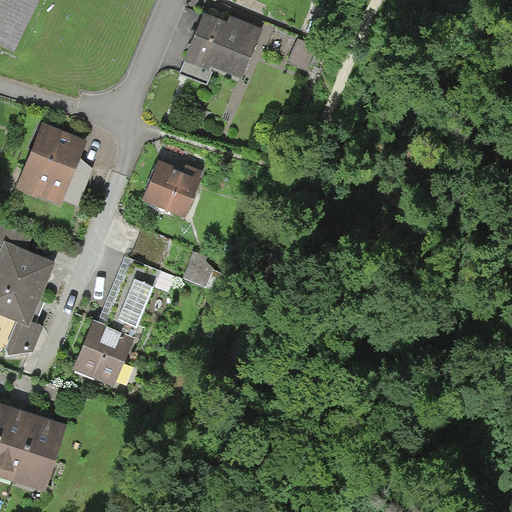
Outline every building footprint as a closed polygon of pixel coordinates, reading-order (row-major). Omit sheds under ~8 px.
[(40,0),(0,0),(0,49),(14,56),(40,0)] [(227,24),(204,15),(196,35),(180,75),(208,86),(215,70),(243,82),(264,31),(230,17),(227,24)] [(317,47),(300,40),(290,64),(307,71),(317,47)] [(87,146),(44,129),(20,189),(62,206),(81,159),(87,146)] [(186,172),(161,162),(145,201),(187,218),(203,179),(186,172)] [(0,244),(5,246),(0,257),(0,312),(19,320),(7,349),(9,357),(35,352),(46,326),(34,322),(49,285),(58,264),(26,251),(32,237),(0,224),(0,244)] [(144,228),(131,260),(160,271),(172,240),(144,228)] [(209,258),(195,253),(185,278),(222,294),(229,277),(213,271),(208,261),(209,258)] [(131,260),(126,257),(98,323),(134,338),(162,272),(160,271),(131,260)] [(98,323),(95,322),(75,373),(115,388),(134,338),(98,323)] [(0,406),(0,477),(46,492),(66,429),(46,422),(16,412),(0,406)]
